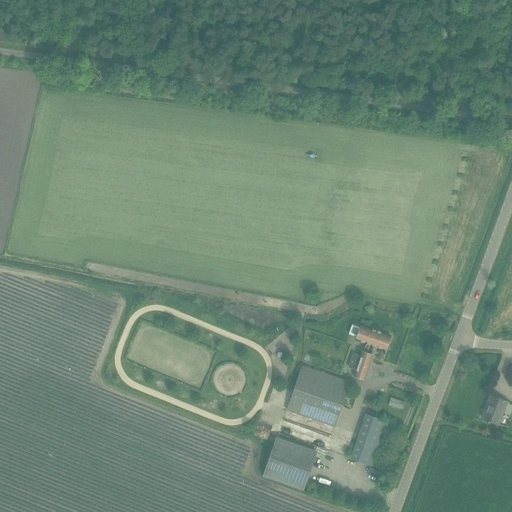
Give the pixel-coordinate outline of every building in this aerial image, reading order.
[(354,375),(365,379),(369,367),(370,367),(371,362),(370,362),(373,355),(367,353),(367,352),(368,352),(370,346),(370,345),(370,344),(371,344),(373,344),(373,345),(376,346),(379,346),(379,347),(382,349),(382,348),(385,349),(390,335),(361,326),(362,327),(358,338),(357,338),(356,339),(361,340),(361,341),(364,342),(365,342),(367,342),(364,352),(363,351),(361,356),(353,354),(348,368),(356,370),(354,375)] [(287,410),(325,423),(334,427),(350,382),(302,365),(287,410)] [(482,418),(488,420),(487,421),(489,422),(490,421),(499,425),(508,402),(490,395),(486,404),(488,404),(482,418)] [(351,459),(373,466),(389,421),(366,413),(351,459)] [(253,439),(266,443),(270,433),(257,428),(253,439)] [(277,437),(264,476),(302,489),(316,451),(277,437)]
